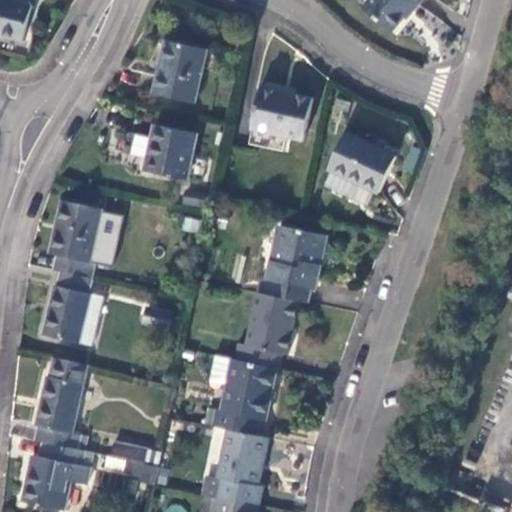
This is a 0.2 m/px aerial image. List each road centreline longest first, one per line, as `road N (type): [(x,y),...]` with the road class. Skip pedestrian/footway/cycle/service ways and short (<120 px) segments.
road 1 (residential): [(338,511),(350,436),(466,104)]
road 2 (residential): [(280,0),(362,61),(466,104)]
road 3 (residential): [(46,115),(110,0)]
road 4 (residential): [(0,230),(46,115)]
